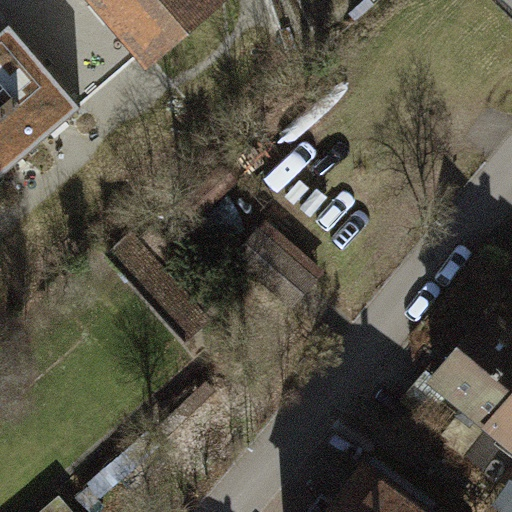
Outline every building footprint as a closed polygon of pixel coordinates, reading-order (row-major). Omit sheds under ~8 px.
[(101,0),(151,59),(220,0),(101,0)] [(0,181),(86,107),(12,22),(0,32),(0,181)] [(135,218),(106,247),(200,342),(229,314),(135,218)] [(279,221),(258,245),(289,273),(311,250),(279,221)] [(511,309),(496,294),(414,381),(511,472),(511,309)] [(448,511),(363,444),(307,511),(448,511)] [(110,460),(56,511),(143,511),(153,504),(110,460)]
